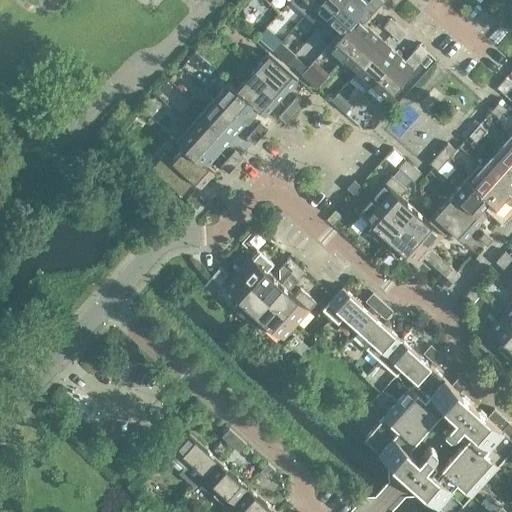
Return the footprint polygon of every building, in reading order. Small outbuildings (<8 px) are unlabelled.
[(317,0),(313,5),(327,18),(342,0),(317,0)] [(366,0),(342,0),(327,18),(340,30),(327,44),(328,45),(355,15),(368,1),(366,0)] [(355,15),(328,45),(343,57),(369,28),(355,15)] [(390,33),(398,25),(390,18),(382,26),(390,33)] [(398,40),(406,32),(398,25),(390,33),(398,40)] [(369,28),(343,57),(357,70),(383,41),(369,28)] [(383,41),(357,70),(371,83),(398,54),(383,41)] [(398,54),(371,83),(386,97),(412,67),(427,51),(419,44),(404,59),(398,54)] [(267,52),(254,67),(269,80),(263,87),(277,101),(297,78),(267,52)] [(254,67),(236,87),(235,88),(258,108),(257,109),(264,115),(277,101),(263,87),(269,80),(254,67)] [(465,107),(477,91),(448,69),(436,85),(465,107)] [(511,85),(511,82),(505,77),(496,87),(504,94),(511,85)] [(229,81),(215,96),(245,122),(257,109),(258,108),(235,88),(236,87),(229,81)] [(245,122),(215,96),(202,110),(232,137),(245,122)] [(293,115),(304,103),(296,96),(285,108),(293,115)] [(499,117),(506,109),(497,102),(491,110),(499,117)] [(293,115),(285,108),(278,116),(286,123),(293,115)] [(232,137),(202,110),(190,124),(219,151),(232,137)] [(260,136),(267,128),(260,121),(253,129),(260,136)] [(487,130),(479,123),(472,131),(480,139),(487,130)] [(219,151),(190,124),(176,140),(183,146),(184,145),(206,165),(207,165),(219,151)] [(260,136),(253,129),(245,137),(253,144),(260,136)] [(480,139),(472,131),(465,139),(472,147),(480,139)] [(511,141),(498,155),(511,167),(511,141)] [(445,160),(455,150),(447,142),(437,153),(445,160)] [(214,171),(207,165),(206,165),(184,145),(183,146),(172,158),(165,152),(151,167),(181,194),(193,180),(201,187),(214,171)] [(392,162),(399,154),(391,147),(385,155),(392,162)] [(235,164),(242,157),(234,149),(227,157),(235,164)] [(445,160),(437,153),(429,162),(437,170),(445,160)] [(511,167),(498,155),(486,169),(511,192),(511,167)] [(235,164),(227,157),(220,165),(228,173),(235,164)] [(413,165),(405,158),(397,167),(405,174),(413,165)] [(511,199),(511,192),(486,169),(486,170),(478,163),(466,177),(473,183),(473,184),(495,204),(495,205),(502,211),(511,199)] [(421,172),(413,165),(405,174),(413,181),(421,172)] [(391,173),(371,195),(401,222),(414,207),(400,195),(406,188),(391,173)] [(466,177),(453,192),(467,205),(461,213),(476,226),(495,205),(495,204),(473,184),(473,183),(466,177)] [(346,187),(351,191),(354,195),(362,187),(354,179),(346,187)] [(196,208),(203,200),(193,190),(185,199),(196,208)] [(453,192),(433,213),(449,227),(448,228),(463,241),(476,226),(461,213),(467,205),(453,192)] [(401,222),(371,195),(358,210),(372,223),(366,230),(382,243),(401,222)] [(414,207),(401,222),(430,248),(448,228),(449,227),(433,213),(428,219),(414,207)] [(430,248),(401,222),(382,243),(396,257),(402,250),(417,263),(425,254),(430,248)] [(478,238),(485,244),(486,245),(492,239),(484,232),(478,238)] [(430,248),(425,254),(429,258),(427,260),(452,283),(460,275),(430,248)] [(257,249),(238,270),(267,296),(297,263),(289,256),(282,264),(283,265),(280,269),(281,274),(284,277),(280,282),(266,269),(272,262),(257,249)] [(511,257),(507,253),(504,250),(495,261),(503,268),(511,257)] [(267,296),(296,323),(315,301),(300,287),(294,294),(288,289),(299,278),(298,278),(305,270),(297,263),(267,296)] [(219,266),(212,274),(208,271),(200,280),(207,286),(215,277),(220,282),(227,273),(219,266)] [(267,296),(238,270),(224,285),(239,298),(232,305),(233,305),(247,318),(267,296)] [(429,365),(342,286),(322,308),(337,322),(343,315),(372,341),(366,347),(396,375),(402,368),(416,380),(364,437),(394,464),(460,391),(430,364),(429,365)] [(481,293),(476,289),(472,286),(465,294),(473,301),(481,293)] [(392,310),(372,292),(365,300),(385,318),(392,310)] [(296,323),(267,296),(247,318),(263,332),(269,325),(283,338),(296,323)] [(511,301),(502,312),(511,321),(511,301)] [(511,360),(511,321),(502,312),(489,327),(503,340),(497,347),(511,360)] [(440,353),(430,344),(423,352),(433,361),(440,353)] [(450,437),(477,407),(469,400),(442,430),(450,437)] [(511,448),(511,438),(501,428),(487,416),(470,434),(500,461),(511,448)] [(511,424),(508,421),(501,428),(511,438),(511,493),(511,495),(511,424)] [(231,445),(238,436),(228,428),(221,436),(231,445)] [(169,454),(183,467),(179,472),(194,485),(198,481),(218,459),(189,432),(169,454)] [(500,461),(470,434),(454,453),(484,479),(500,461)] [(239,452),(246,444),(238,436),(231,445),(239,452)] [(411,480),(436,453),(428,446),(404,473),(411,480)] [(484,479),(454,453),(438,471),(468,497),(484,479)] [(247,484),(218,459),(198,481),(227,507),(247,484)] [(268,478),(275,470),(267,462),(259,470),(268,478)] [(454,511),(468,497),(438,471),(421,489),(446,511),(454,511)] [(274,511),(276,510),(247,484),(227,507),(233,511),(274,511)]
